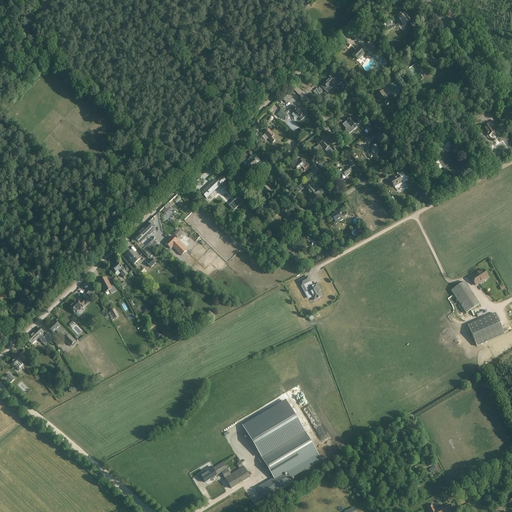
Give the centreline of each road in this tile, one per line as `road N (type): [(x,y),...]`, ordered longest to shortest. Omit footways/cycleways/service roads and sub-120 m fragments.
road 1 (unclassified): [(13,346),(287,85)]
road 2 (unclassified): [(310,147),(282,171),(314,216),(402,167),(404,158),(361,102)]
road 3 (track): [(149,511),(0,382)]
road 4 (tertiary): [(511,115),(426,0)]
road 5 (unclassified): [(287,85),(376,0)]
